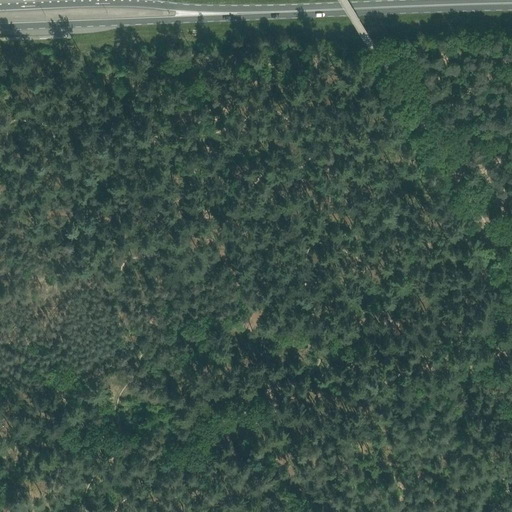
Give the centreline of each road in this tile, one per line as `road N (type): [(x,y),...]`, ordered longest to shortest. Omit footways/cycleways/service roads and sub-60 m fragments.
road 1 (primary): [(238,15),(511,5)]
road 2 (primary): [(238,15),(133,3),(0,7)]
road 3 (primary): [(0,27),(238,15)]
